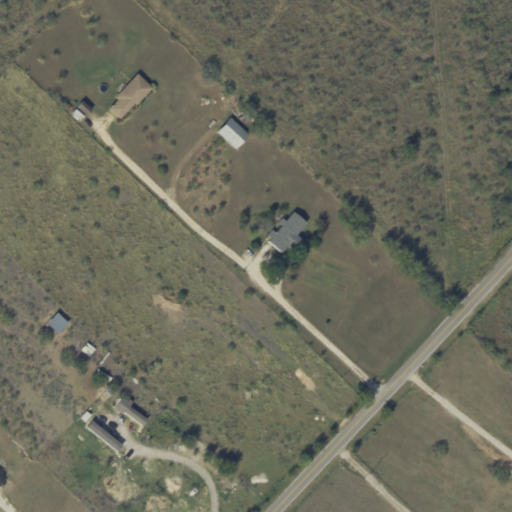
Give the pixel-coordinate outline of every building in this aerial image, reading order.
[(140,102),(137,105),(136,104),(121,119),(109,109),(118,99),(116,97),(138,74),(153,88),(140,102)] [(218,132),(231,118),(250,135),(237,149),(218,132)] [(292,249),(289,246),(283,254),(269,242),(272,238),(268,235),(273,230),(276,233),(282,226),(279,224),(283,218),(287,222),(294,213),(308,224),(298,236),(302,240),(294,250),(292,249)] [(141,425),(146,418),(128,408),(131,403),(120,397),(113,409),(141,425)] [(122,442),(89,422),(84,430),(117,450),(122,442)]
